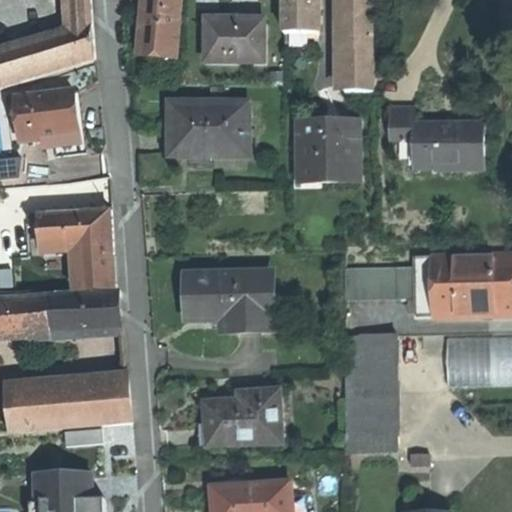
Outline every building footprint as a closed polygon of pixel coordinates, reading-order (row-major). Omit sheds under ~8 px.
[(93,19),(90,0),(67,0),(70,32),(0,54),(0,90),(97,61),(93,19)] [(144,0),(139,52),(175,55),(180,0),(144,0)] [(285,0),(287,35),(310,35),(321,35),(319,0),(285,0)] [(374,0),(346,0),(346,94),(374,94),(374,0)] [(511,49),(511,10),(503,7),(503,45),(511,49)] [(209,20),(208,62),(260,62),(260,20),(233,20),(209,20)] [(310,35),(287,35),(287,52),(310,52),(310,35)] [(20,111),(35,153),(67,142),(89,134),(83,115),(75,92),(20,111)] [(173,131),(174,157),(249,156),(249,107),(173,107),(173,131)] [(416,143),(417,126),(417,109),(392,110),(392,144),(416,143)] [(299,125),(301,185),(361,184),(359,123),(327,124),(299,125)] [(450,126),(417,126),(416,143),(416,167),(486,166),(486,126),(450,126)] [(95,151),(89,134),(67,142),(72,158),(95,151)] [(43,216),(71,214),(68,182),(41,184),(43,216)] [(0,227),(42,225),(41,216),(43,216),(41,184),(0,187),(0,227)] [(111,211),(71,214),(43,216),(41,216),(42,225),(44,252),(72,250),(114,247),(113,232),(111,211)] [(75,292),(117,289),(114,247),(72,250),(75,292)] [(511,256),(416,259),(416,269),(417,298),(418,320),(511,317),(511,256)] [(0,268),(0,294),(24,294),(66,292),(66,287),(56,278),(42,278),(23,268),(0,268)] [(417,298),(416,269),(345,270),(346,287),(346,300),(417,298)] [(189,297),(189,321),(222,320),(223,333),(270,332),(270,319),(268,274),(188,276),(189,297)] [(117,312),(116,292),(52,296),(51,336),(119,332),(117,312)] [(0,329),(51,336),(52,296),(0,298),(0,329)] [(446,385),(511,383),(511,333),(445,335),(446,385)] [(347,452),(399,452),(398,337),(346,337),(347,452)] [(113,392),(129,390),(128,378),(112,379),(113,392)] [(132,424),(129,390),(113,392),(6,400),(9,434),(132,424)] [(208,448),(283,444),(280,393),(239,395),(240,403),(205,404),(207,428),(208,448)] [(64,434),(65,445),(101,442),(100,431),(64,434)] [(92,511),(92,510),(92,477),(44,478),(45,481),(36,481),(37,504),(44,504),(44,511),(92,511)] [(293,511),(292,484),(212,489),(213,511),(293,511)]
